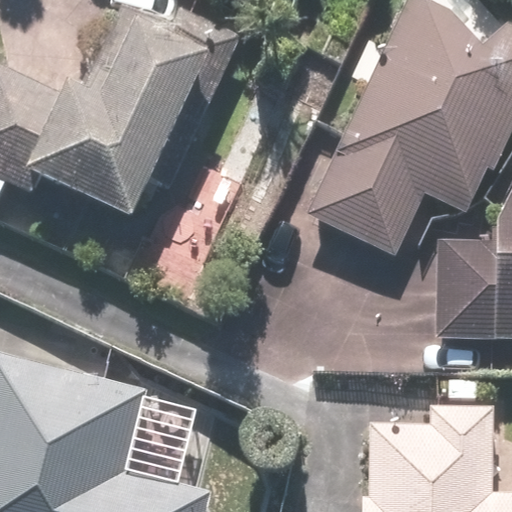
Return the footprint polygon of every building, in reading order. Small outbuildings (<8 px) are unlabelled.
[(511,31),(452,0),(427,0),(312,218),(394,262),(431,192),(478,217),(511,151),(511,31)] [(89,102),(6,64),(0,77),(0,202),(9,184),(40,198),(48,180),(150,227),(231,49),(133,4),(89,102)] [(511,343),(511,197),(489,218),(504,239),(443,244),(438,340),(511,343)] [(0,511),(214,511),(218,496),(135,474),(155,399),(0,357),(0,511)] [(437,425),(379,423),(375,511),(511,511),(511,495),(502,495),(506,415),(438,412),(437,425)]
